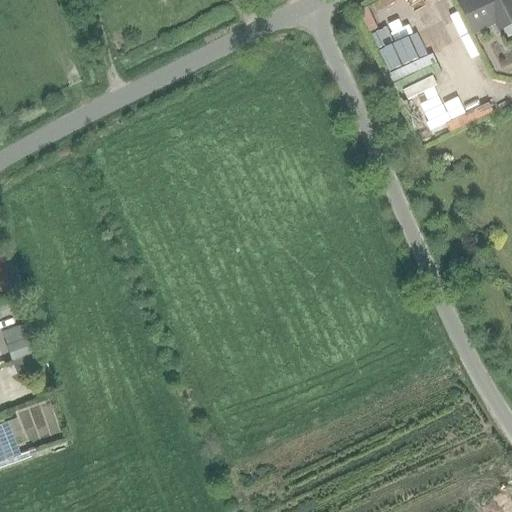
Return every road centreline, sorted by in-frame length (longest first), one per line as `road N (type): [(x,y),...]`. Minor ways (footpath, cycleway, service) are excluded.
road 1 (unclassified): [(511,437),(424,273),(310,7)]
road 2 (unclassified): [(0,164),(310,7)]
